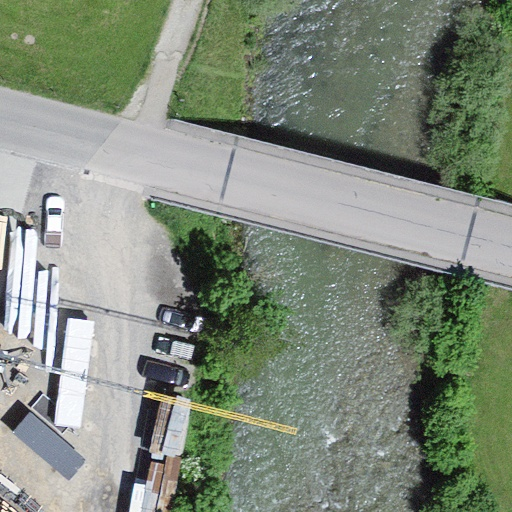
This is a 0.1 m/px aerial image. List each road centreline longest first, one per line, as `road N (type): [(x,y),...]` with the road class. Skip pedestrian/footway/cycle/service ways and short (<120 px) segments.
road 1 (unclassified): [(0,119),(511,248)]
road 2 (track): [(130,152),(187,0)]
